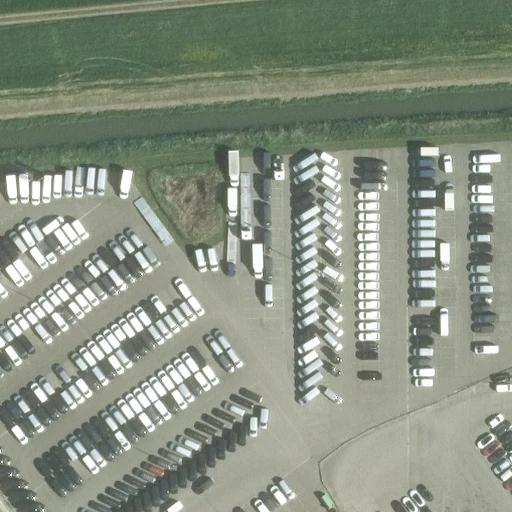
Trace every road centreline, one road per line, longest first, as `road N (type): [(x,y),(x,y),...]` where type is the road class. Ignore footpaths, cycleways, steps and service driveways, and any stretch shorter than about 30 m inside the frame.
road 1 (track): [(0,23),(255,0)]
road 2 (unknown): [(509,511),(476,457),(446,430),(400,432),(364,476),(368,511)]
